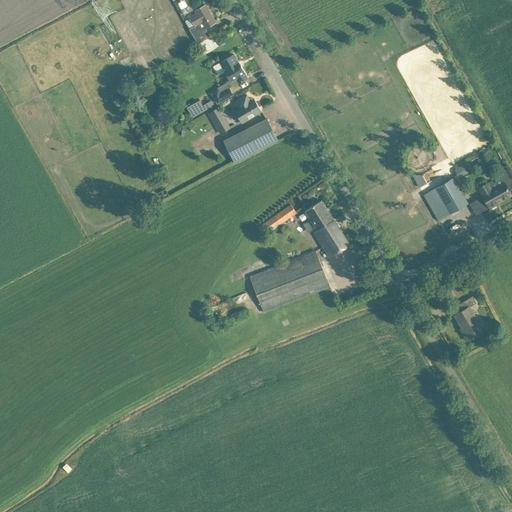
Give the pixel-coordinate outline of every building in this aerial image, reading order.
[(206,5),(197,10),(195,12),(196,13),(190,17),(196,25),(189,29),(198,44),(202,42),(210,37),(205,28),(216,22),(206,5)] [(123,46),(124,49),(129,47),(124,37),(119,39),(117,35),(113,37),(118,49),(123,46)] [(209,38),(199,45),(204,52),(214,46),(209,38)] [(234,55),(225,60),(220,63),(230,81),(236,78),(239,83),(248,78),(234,55)] [(218,103),(233,95),(229,88),(220,93),(218,90),(212,94),(218,103)] [(255,104),(253,100),(251,101),(247,95),(235,102),(238,108),(235,110),(242,123),(262,111),(257,103),(255,104)] [(214,124),(224,118),(218,108),(208,114),(214,124)] [(225,142),(233,159),(235,162),(269,145),(278,140),(267,119),(258,123),(224,141),(225,142)] [(477,157),(481,166),(486,163),(481,155),(477,157)] [(466,163),(454,170),(459,178),(471,172),(466,163)] [(487,184),(479,188),(483,195),(483,196),(485,200),(490,208),(490,209),(497,205),(496,204),(511,195),(507,189),(511,186),(511,176),(505,165),(497,170),(501,178),(504,183),(491,190),(487,184)] [(430,191),(424,195),(439,221),(445,217),(451,214),(468,204),(463,195),(453,178),(445,183),(436,188),(430,191)] [(349,245),(321,200),(305,211),(316,227),(312,229),(329,257),(349,245)] [(264,236),(297,213),(291,205),(258,228),(264,236)] [(316,251),(307,255),(250,277),(264,312),(321,290),(330,286),(316,251)] [(451,288),(444,293),(448,301),(456,297),(451,288)] [(470,307),(476,303),(473,296),(455,306),(459,313),(455,315),(465,332),(463,333),(468,341),(484,331),(470,307)] [(76,463),(80,458),(74,453),(70,457),(76,463)]
